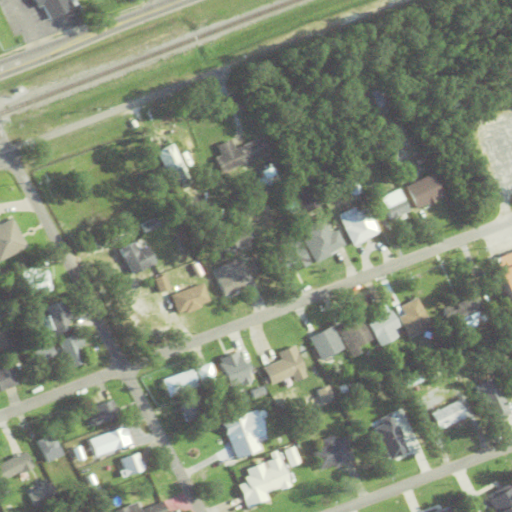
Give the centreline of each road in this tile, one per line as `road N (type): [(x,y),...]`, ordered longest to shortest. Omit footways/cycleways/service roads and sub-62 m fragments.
road 1 (residential): [(0,416),(511,219)]
road 2 (residential): [(0,134),(203,511)]
road 3 (residential): [(7,147),(344,19)]
road 4 (secondary): [(0,70),(185,0)]
road 5 (residential): [(340,511),(511,447)]
